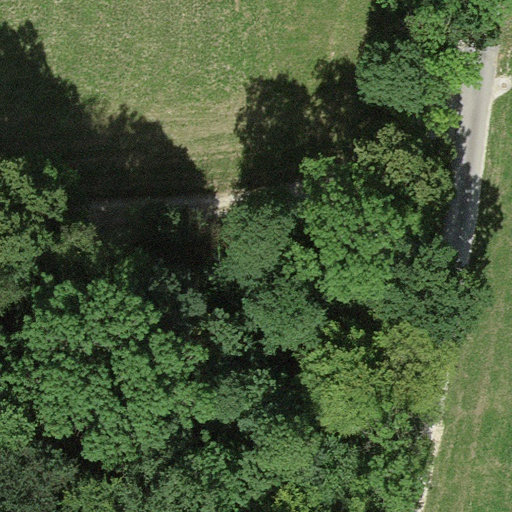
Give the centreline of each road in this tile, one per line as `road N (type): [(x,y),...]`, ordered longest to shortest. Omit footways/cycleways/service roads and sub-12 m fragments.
road 1 (track): [(0,226),(183,219),(306,197)]
road 2 (track): [(445,266),(473,112),(476,0)]
road 3 (track): [(399,511),(430,387),(445,266)]
road 4 (track): [(306,197),(473,112)]
road 5 (track): [(306,197),(445,266)]
